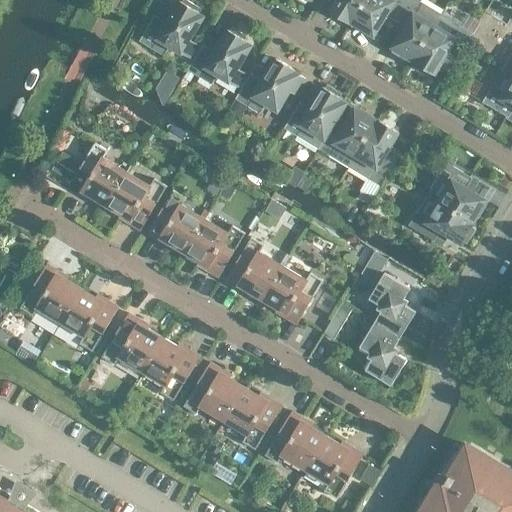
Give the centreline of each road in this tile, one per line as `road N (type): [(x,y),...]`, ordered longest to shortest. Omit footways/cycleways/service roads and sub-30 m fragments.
road 1 (residential): [(428,440),(12,193)]
road 2 (residential): [(511,162),(242,0)]
road 3 (residential): [(511,224),(462,308),(442,412),(428,440)]
road 4 (residential): [(166,511),(52,442)]
